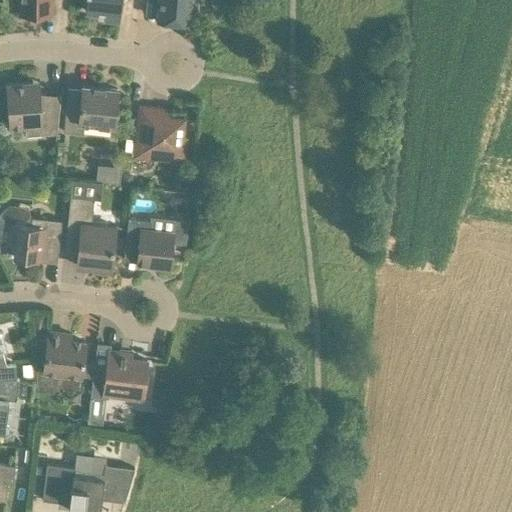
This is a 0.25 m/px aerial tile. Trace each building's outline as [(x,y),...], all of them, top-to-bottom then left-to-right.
[(21,0),(22,13),(17,13),(17,14),(52,14),(52,0),(21,0)] [(85,0),(84,11),(103,13),(103,19),(118,21),(120,0),(85,0)] [(188,16),(199,8),(191,0),(159,0),(157,20),(172,22),(176,26),(180,23),(188,24),(188,16)] [(4,85),(8,127),(24,126),(25,137),(56,134),(60,96),(39,94),(38,82),(4,85)] [(83,124),(113,127),(117,90),(81,86),(80,96),(66,95),(62,132),(82,134),(83,124)] [(184,138),(181,137),(182,120),(155,117),(156,109),(139,107),(133,156),(162,159),(162,151),(179,153),(179,151),(183,151),(184,138)] [(133,178),(129,174),(124,173),(123,183),(132,184),(133,178)] [(109,270),(114,227),(90,225),(93,199),(69,196),(63,252),(77,254),(75,266),(109,270)] [(30,226),(8,223),(5,245),(13,246),(12,258),(42,261),(43,249),(57,251),(60,221),(31,218),(30,226)] [(150,221),(128,218),(124,251),(137,253),(136,264),(156,266),(155,269),(171,271),(172,259),(169,259),(172,233),(149,230),(150,221)] [(0,251),(0,252),(8,254),(9,246),(1,245),(0,251)] [(34,324),(45,324),(45,315),(34,315),(34,324)] [(81,377),(84,343),(64,341),(65,334),(47,332),(42,371),(36,371),(37,392),(53,394),(61,388),(61,384),(78,386),(79,377),(81,377)] [(93,364),(89,397),(108,399),(109,390),(141,394),(146,361),(130,359),(130,354),(107,351),(105,365),(93,364)] [(2,355),(0,355),(0,380),(15,379),(14,365),(5,366),(2,355)] [(24,366),(25,378),(33,377),(32,365),(24,366)] [(7,400),(15,401),(18,379),(15,379),(0,380),(0,431),(4,432),(7,400)] [(154,408),(162,409),(164,400),(157,399),(155,398),(154,408)] [(106,415),(87,413),(86,428),(104,431),(106,415)] [(49,416),(38,414),(37,422),(48,423),(49,416)] [(30,460),(31,451),(20,449),(19,458),(30,460)] [(133,468),(132,468),(104,464),(105,456),(75,452),(73,468),(46,464),(41,500),(71,504),(71,510),(68,509),(68,511),(76,511),(98,511),(100,498),(123,501),(133,468)] [(0,463),(0,500),(6,501),(8,480),(12,481),(14,466),(0,463)]
